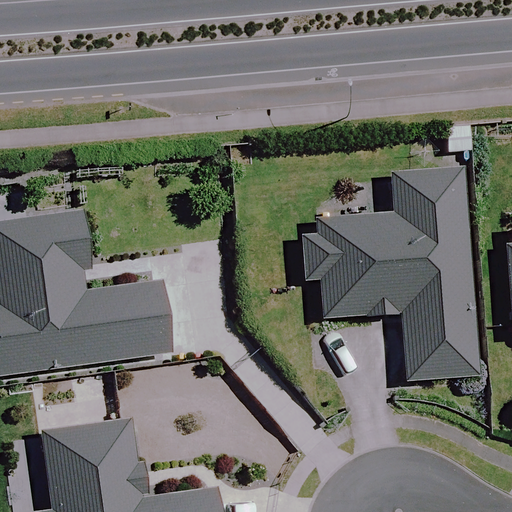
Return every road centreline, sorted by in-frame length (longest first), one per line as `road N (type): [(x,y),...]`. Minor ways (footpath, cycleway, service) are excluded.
road 1 (secondary): [(511,35),(0,75)]
road 2 (secondary): [(0,14),(212,0)]
